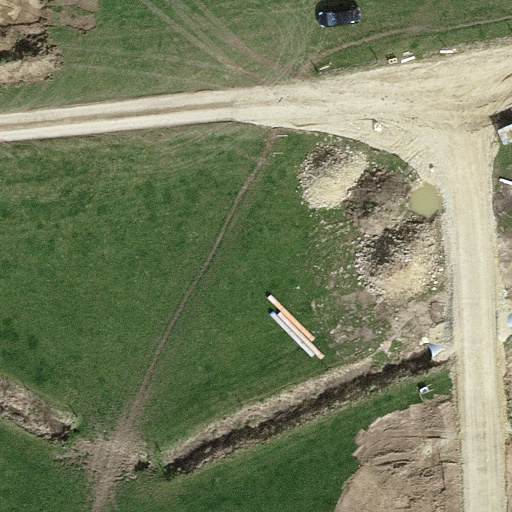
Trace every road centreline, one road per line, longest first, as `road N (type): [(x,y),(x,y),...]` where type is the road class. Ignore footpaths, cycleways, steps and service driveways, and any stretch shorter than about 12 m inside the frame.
road 1 (track): [(0,132),(316,100),(511,59)]
road 2 (track): [(435,75),(468,185),(482,511)]
